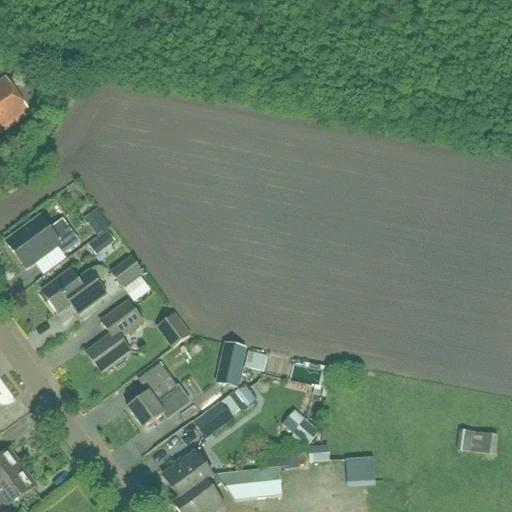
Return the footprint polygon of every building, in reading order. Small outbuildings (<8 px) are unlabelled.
[(0,135),(29,115),(38,109),(18,78),(8,84),(5,80),(0,83),(0,135)] [(62,223),(49,232),(41,220),(6,246),(25,272),(57,248),(63,256),(78,245),(62,223)] [(110,230),(91,240),(95,248),(114,239),(110,230)] [(113,237),(97,252),(103,258),(119,243),(113,237)] [(109,275),(122,292),(143,276),(131,259),(109,275)] [(41,293),(57,316),(72,306),(79,316),(106,296),(89,273),(77,282),(70,272),(41,293)] [(175,307),(159,319),(178,343),(194,331),(175,307)] [(101,375),(129,355),(119,342),(142,325),(131,310),(122,317),(118,312),(101,325),(110,337),(86,354),(101,375)] [(174,377),(191,368),(186,357),(169,366),(174,377)] [(176,390),(162,371),(160,367),(138,382),(148,396),(127,410),(142,431),(163,416),(155,405),(176,390)] [(232,422),(232,421),(231,420),(240,413),(244,413),(254,406),(256,400),(245,386),(230,398),(220,406),(219,405),(192,425),(205,442),(232,422)] [(370,420),(363,454),(377,457),(381,439),(401,443),(409,405),(387,401),(383,422),(370,420)] [(431,409),(409,405),(401,443),(423,447),(431,409)] [(423,447),(445,452),(452,414),(431,409),(423,447)] [(445,452),(440,476),(454,479),(459,454),(466,456),(474,418),(452,414),(445,452)] [(496,422),(474,418),(466,456),(487,460),(483,478),(498,481),(504,447),(492,444),(496,422)] [(304,421),(291,436),(306,449),(319,434),(304,421)] [(308,465),(327,463),(326,449),(307,450),(308,465)] [(0,486),(20,471),(6,453),(0,457),(0,486)] [(180,502),(211,479),(194,455),(162,478),(180,502)] [(280,499),(277,472),(276,470),(289,468),(289,471),(298,470),(297,457),(264,461),(265,471),(237,474),(211,479),(180,502),(173,507),(176,511),(217,511),(223,508),(212,493),(221,486),(234,504),(280,499)] [(374,484),(373,461),(345,462),(347,485),(374,484)] [(20,471),(0,486),(0,502),(6,510),(34,489),(20,471)]
